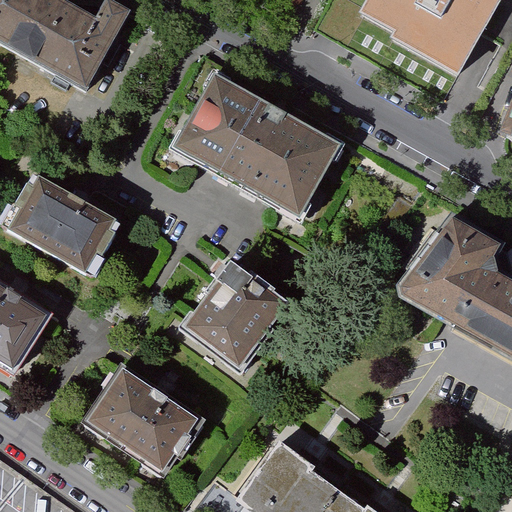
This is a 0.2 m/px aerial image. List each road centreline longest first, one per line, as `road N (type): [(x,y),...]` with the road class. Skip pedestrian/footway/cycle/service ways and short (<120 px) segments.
road 1 (residential): [(511,194),(166,0)]
road 2 (residential): [(0,421),(139,511)]
